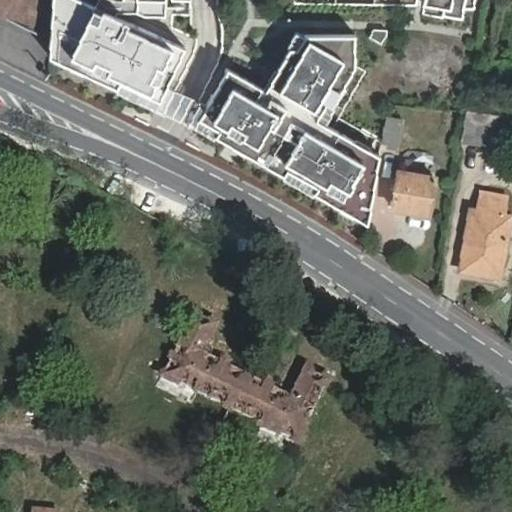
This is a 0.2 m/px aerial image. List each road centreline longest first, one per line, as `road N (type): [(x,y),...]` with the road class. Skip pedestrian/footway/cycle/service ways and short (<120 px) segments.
road 1 (tertiary): [(511,374),(328,254),(204,185),(0,92)]
road 2 (residential): [(0,439),(106,463),(203,511)]
